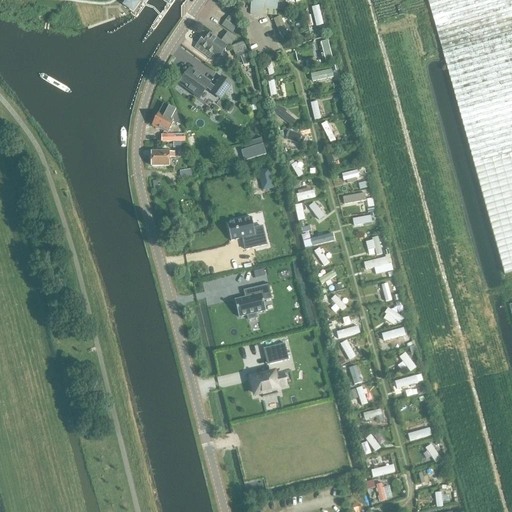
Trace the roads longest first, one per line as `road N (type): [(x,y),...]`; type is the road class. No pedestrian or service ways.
road 1 (tertiary): [(224,511),(137,162),(152,78),(201,0)]
road 2 (track): [(507,511),(370,0)]
